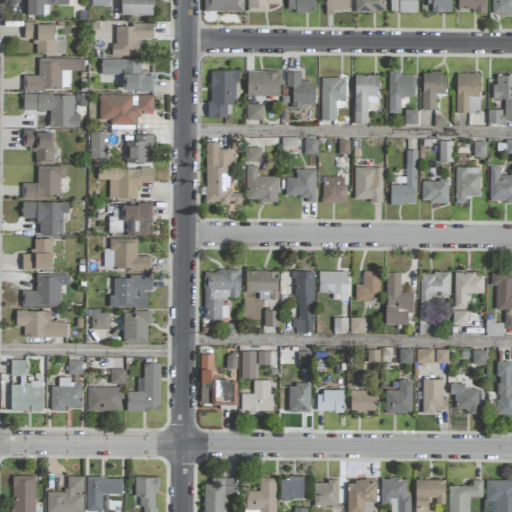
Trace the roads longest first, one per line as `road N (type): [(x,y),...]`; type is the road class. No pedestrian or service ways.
road 1 (residential): [(185,511),(190,0)]
road 2 (residential): [(511,448),(0,447)]
road 3 (residential): [(511,237),(187,235)]
road 4 (residential): [(511,44),(189,41)]
